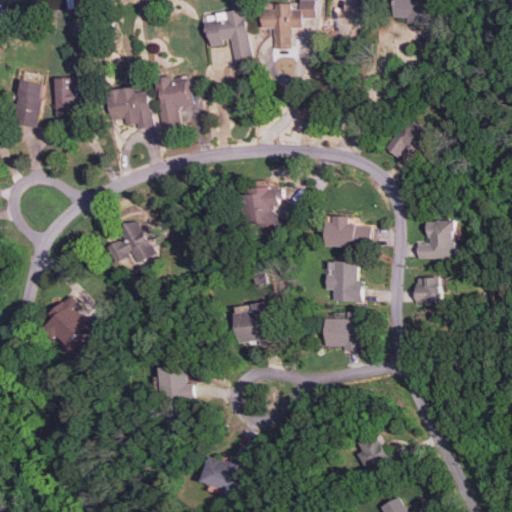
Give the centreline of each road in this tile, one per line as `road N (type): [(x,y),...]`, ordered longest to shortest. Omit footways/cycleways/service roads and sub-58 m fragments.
road 1 (residential): [(479,511),(406,364),(397,304),(402,213),(386,178),(354,158),(230,153),(143,174),(88,202),(47,244),(29,308),(0,348)]
road 2 (residential): [(47,244),(20,219),(15,196),(32,176),(54,177),(88,202)]
road 3 (residential): [(406,364),(269,394)]
